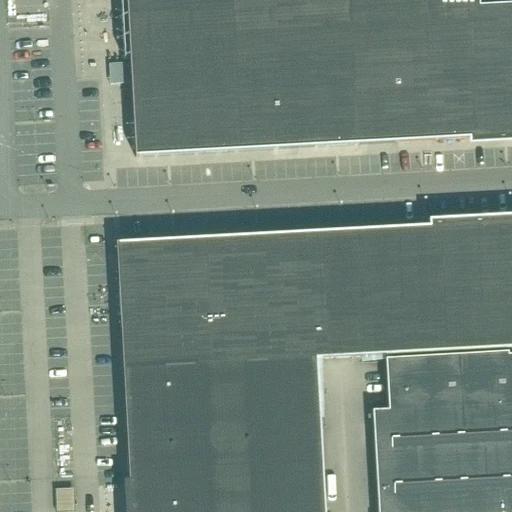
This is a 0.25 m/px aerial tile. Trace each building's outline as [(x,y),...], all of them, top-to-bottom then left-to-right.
[(396,145),(387,0),(126,0),(130,62),(131,83),(133,112),(135,160),(396,145)] [(478,0),(387,0),(396,145),(476,141),(468,10),(479,9),(478,0)] [(468,10),(476,141),(511,138),(511,7),(479,9),(468,10)] [(332,361),(385,358),(511,350),(511,233),(497,228),(477,227),(437,229),(325,235),(162,244),(116,246),(119,292),(123,372),(128,477),(122,477),(123,511),(324,511),(316,362),(332,361)] [(372,413),(376,483),(511,476),(511,356),(508,357),(508,354),(385,361),(388,412),(372,413)] [(377,511),(511,511),(511,476),(376,483),(377,511)]
